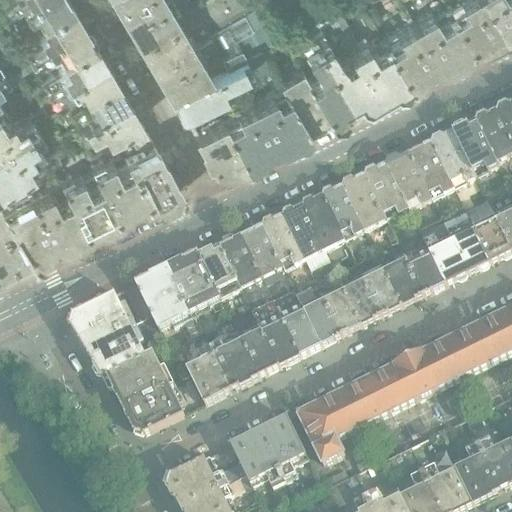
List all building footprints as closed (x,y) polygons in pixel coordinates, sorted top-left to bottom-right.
[(0,16),(3,21),(38,0),(11,0),(0,7),(0,16)] [(38,24),(70,6),(66,0),(38,0),(3,21),(9,32),(34,17),(38,24)] [(112,0),(121,14),(137,41),(175,19),(173,15),(165,1),(165,0),(112,0)] [(206,0),(175,19),(137,41),(152,66),(169,94),(244,58),(260,50),(281,39),(262,3),(267,0),(275,0),(279,6),(289,0),(206,0)] [(511,0),(440,0),(444,4),(446,8),(471,51),(511,31),(511,0)] [(26,58),(81,24),(70,6),(38,24),(43,31),(19,46),(26,58)] [(406,84),(471,51),(446,8),(432,16),(430,12),(381,40),(405,83),(406,84)] [(321,9),(310,15),(315,23),(326,17),(321,9)] [(405,83),(381,40),(381,39),(368,46),(362,36),(355,41),(338,10),(326,17),(315,23),(306,27),(349,101),(354,98),(359,107),(382,94),(383,95),(391,90),(392,90),(405,83)] [(53,66),(61,62),(92,43),(81,24),(26,58),(32,68),(48,58),(53,66)] [(349,101),(306,27),(306,26),(297,32),(305,46),(303,47),(316,69),(316,77),(305,83),(298,70),(278,82),(282,89),(307,132),(318,127),(320,121),(327,117),(329,121),(343,113),(339,106),(349,101)] [(47,94),(103,61),(92,43),(61,62),(65,68),(40,83),(47,94)] [(274,57),(269,47),(262,51),(267,61),(274,57)] [(244,58),(169,94),(181,115),(212,100),(222,94),(230,90),(226,82),(255,68),(259,76),(270,71),(260,50),(244,58)] [(82,99),(114,80),(103,61),(47,94),(55,107),(73,96),(72,95),(78,91),(82,99)] [(4,73),(14,67),(12,63),(2,70),(4,73)] [(251,78),(242,83),(247,92),(255,88),(251,78)] [(76,127),(124,97),(114,80),(82,99),(87,106),(70,116),(76,127)] [(243,164),(307,132),(282,89),(220,119),(243,164)] [(222,94),(212,100),(217,111),(227,105),(222,94)] [(139,122),(124,97),(76,127),(65,134),(71,145),(99,128),(105,139),(139,122)] [(220,119),(212,100),(181,115),(191,133),(220,119)] [(511,106),(511,107),(506,106),(499,109),(497,114),(511,143),(511,106)] [(1,108),(0,109),(0,188),(18,178),(37,167),(45,162),(33,143),(55,131),(48,120),(41,110),(12,127),(7,119),(1,108)] [(511,160),(511,143),(497,114),(490,118),(485,116),(478,120),(476,125),(497,167),(498,167),(511,160)] [(243,164),(220,119),(191,133),(213,170),(224,173),(243,164)] [(144,130),(139,122),(111,136),(122,156),(151,142),(144,130)] [(497,167),(476,125),(468,128),(463,127),(456,130),(453,136),(477,182),(500,171),(498,167),(497,167)] [(477,182),(453,136),(446,139),(441,138),(433,142),(431,147),(455,193),(477,182)] [(169,176),(159,157),(158,158),(151,142),(122,156),(128,169),(147,207),(153,205),(154,208),(174,198),(177,189),(170,175),(169,176)] [(100,155),(95,146),(83,151),(88,161),(100,155)] [(455,193),(431,147),(424,150),(421,149),(418,149),(415,150),(412,152),(410,155),(409,158),(433,204),(455,193)] [(60,168),(54,157),(48,161),(53,172),(60,168)] [(433,204),(409,158),(402,161),(396,160),(389,163),(387,169),(409,214),(410,215),(433,204)] [(147,207),(128,169),(117,174),(109,159),(102,162),(100,159),(88,165),(92,173),(116,222),(134,214),(137,214),(140,214),(143,213),(146,210),(147,207)] [(37,167),(18,178),(22,186),(42,174),(37,167)] [(409,214),(387,169),(379,172),(374,171),(366,174),(365,180),(387,224),(409,214)] [(116,222),(92,173),(80,178),(78,174),(71,178),(69,175),(57,180),(59,184),(85,238),(103,229),(106,230),(109,229),(112,228),(115,225),(116,222)] [(55,253),(27,199),(25,194),(10,202),(6,196),(22,186),(18,178),(0,188),(0,211),(30,261),(40,264),(53,257),(51,254),(55,253)] [(387,224),(365,180),(357,183),(352,181),(344,185),(343,189),(366,235),(387,224)] [(85,238),(59,184),(47,190),(27,199),(55,253),(72,244),(75,245),(79,244),(82,243),(84,241),(85,238)] [(366,235),(343,189),(343,191),(335,194),(331,192),(324,195),(323,200),(345,245),(366,235)] [(511,196),(510,192),(487,203),(511,252),(511,196)] [(345,245),(323,200),(315,204),(311,202),(304,205),(303,210),(325,255),(345,245)] [(511,258),(511,252),(487,203),(482,206),(465,215),(492,268),(511,258)] [(325,255),(303,210),(296,214),(291,212),(284,215),(283,220),(305,264),(325,255)] [(492,268),(465,215),(443,226),(448,235),(451,240),(470,279),(492,268)] [(305,264),(283,220),(276,224),(271,221),(264,225),(263,230),(284,272),(285,274),(305,264)] [(470,279),(451,240),(438,246),(436,241),(448,235),(443,226),(443,225),(421,235),(427,251),(447,290),(470,279)] [(398,244),(389,228),(383,231),(392,247),(398,244)] [(284,272),(263,230),(256,233),(254,230),(238,238),(262,283),(271,302),(273,305),(295,294),(296,294),(288,279),(285,280),(281,274),(284,272)] [(262,283),(238,238),(219,247),(220,250),(219,251),(242,294),(251,312),(271,302),(262,283)] [(427,300),(406,260),(399,244),(398,244),(392,247),(376,254),(375,254),(376,257),(383,271),(384,271),(404,312),(427,300)] [(376,254),(372,247),(367,250),(371,259),(376,257),(375,254),(376,254)] [(242,294),(219,251),(213,254),(208,252),(198,258),(221,304),(242,294)] [(447,290),(427,251),(406,260),(427,300),(447,290)] [(221,304),(198,258),(137,288),(152,319),(159,334),(221,304)] [(404,312),(384,271),(383,271),(363,281),(383,322),(404,312)] [(340,286),(336,277),(335,275),(314,285),(317,290),(320,295),(340,286)] [(383,322),(363,281),(343,291),(363,332),(383,322)] [(152,319),(137,288),(125,294),(140,325),(152,319)] [(344,341),(323,301),(320,295),(317,290),(298,300),(323,352),(344,341)] [(363,332),(343,291),(323,301),(344,341),(363,332)] [(323,352),(298,300),(295,294),(273,305),(301,362),(323,352)] [(132,329),(116,298),(74,318),(71,330),(103,383),(104,382),(154,356),(167,350),(164,345),(155,350),(151,342),(141,347),(132,329)] [(301,362),(273,305),(253,315),(280,372),(301,362)] [(280,372),(253,315),(251,312),(230,323),(237,337),(259,383),(280,372)] [(340,444),(511,359),(511,312),(298,417),(324,473),(348,461),(340,444)] [(259,383),(237,337),(198,356),(201,360),(186,368),(190,377),(206,409),(259,383)] [(185,419),(170,388),(154,356),(104,382),(110,394),(115,395),(134,435),(146,439),(185,419)] [(189,378),(186,371),(177,375),(180,382),(189,378)] [(360,476),(466,424),(511,400),(511,390),(506,394),(505,392),(356,467),(360,476)] [(291,468),(308,460),(289,422),(232,450),(238,461),(244,473),(247,479),(253,491),(269,483),(274,493),(298,481),(291,468)] [(511,490),(511,447),(511,446),(496,453),(489,438),(465,450),(472,465),(457,473),(474,509),(511,490)] [(238,461),(232,450),(222,455),(214,459),(216,464),(225,460),(228,466),(231,465),(238,461)] [(411,465),(416,463),(411,452),(385,465),(390,476),(394,473),(395,475),(411,467),(411,465)] [(238,461),(231,465),(237,477),(244,473),(238,461)] [(227,489),(220,476),(214,479),(206,463),(172,479),(168,491),(175,504),(178,503),(180,507),(182,511),(230,511),(227,504),(253,491),(247,479),(238,484),(227,489)] [(467,511),(474,509),(457,473),(455,470),(440,477),(435,469),(411,481),(396,489),(399,495),(407,511),(467,511)] [(237,477),(235,478),(238,484),(247,479),(244,473),(237,477)] [(407,511),(399,495),(384,502),(377,490),(353,502),(357,511),(407,511)]
